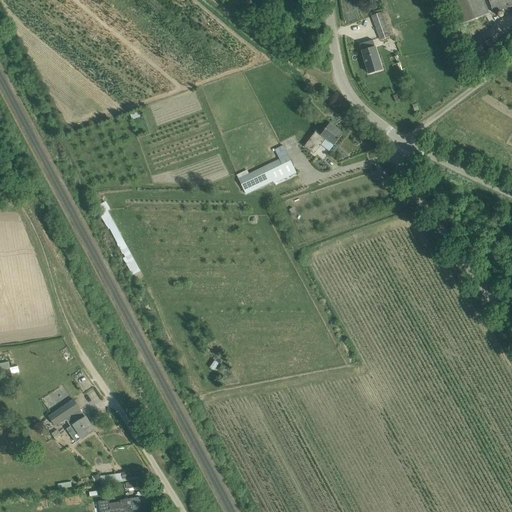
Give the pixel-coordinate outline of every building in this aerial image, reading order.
[(453,0),(462,24),(488,14),(482,0),(453,0)] [(511,0),(488,0),(493,13),(511,5),(511,0)] [(372,16),(380,40),(394,35),(385,11),(372,16)] [(362,51),(367,66),(379,62),(375,47),(372,40),(366,42),(368,49),(362,51)] [(304,147),(314,154),(326,139),(334,145),(343,134),(330,124),(321,134),(317,131),(304,147)] [(247,171),(237,176),(246,194),(255,189),(273,181),(274,183),(296,173),(288,155),(280,159),(249,174),(247,171)] [(106,201),(96,206),(106,226),(108,225),(123,254),(121,255),(131,274),(139,269),(107,211),(110,209),(106,201)] [(1,378),(0,378),(0,382),(2,390),(14,388),(11,376),(1,378)] [(53,413),(49,416),(54,424),(57,423),(58,424),(69,417),(74,424),(67,429),(76,442),(82,438),(83,438),(95,430),(85,416),(85,417),(79,409),(80,408),(74,399),(69,402),(71,404),(54,415),(53,413)] [(133,471),(122,472),(122,473),(123,479),(134,477),(133,471)] [(122,473),(101,476),(101,480),(102,484),(147,478),(147,475),(134,477),(123,479),(122,473)] [(140,490),(138,480),(127,483),(130,492),(140,490)] [(139,497),(131,498),(133,511),(141,510),(139,497)] [(109,500),(99,501),(100,511),(102,511),(101,511),(133,511),(131,498),(120,500),(121,502),(109,504),(109,500)]
